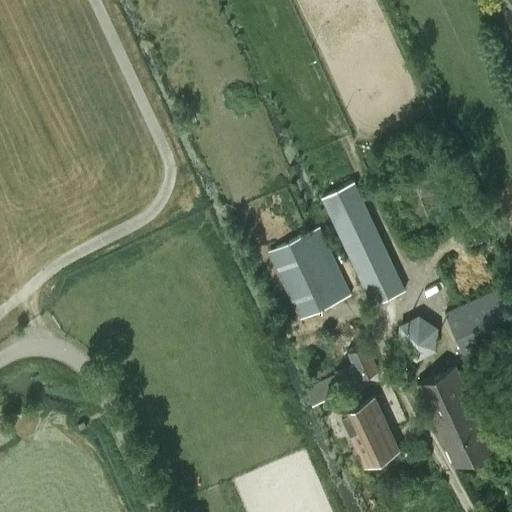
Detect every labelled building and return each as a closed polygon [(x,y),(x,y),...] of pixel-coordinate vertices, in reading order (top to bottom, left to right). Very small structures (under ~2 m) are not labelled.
[(403,171),(389,177),(393,186),(408,179),(403,171)] [(322,195),(373,303),(404,288),(353,181),(322,195)] [(271,249),(302,316),(351,293),(320,226),(271,249)] [(446,312),(468,360),(511,339),(511,283),(511,282),(446,312)] [(400,323),(399,345),(418,357),(437,347),(438,325),(420,313),(400,323)] [(378,368),(366,341),(347,350),(359,377),(378,368)] [(455,365),(417,383),(454,463),(492,445),(478,415),(494,408),(487,392),(471,400),(455,365)] [(307,387),(305,388),(312,404),(314,403),(345,388),(343,384),(338,373),(307,387)] [(340,410),(365,464),(399,448),(374,394),(340,410)] [(77,423),(79,428),(86,425),(84,420),(77,423)]
